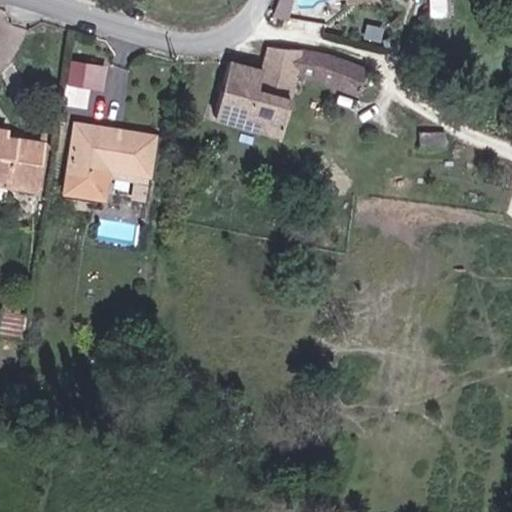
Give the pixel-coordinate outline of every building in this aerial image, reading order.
[(136,0),(128,0),(126,9),(146,15),(150,5),(136,0)] [(230,66),(228,73),(214,120),(283,143),(297,89),(357,107),(372,80),(336,59),(264,47),(259,74),(230,66)] [(106,87),(109,61),(72,57),(69,83),(106,87)] [(118,171),(154,175),(160,137),(86,126),(79,171),(76,194),(114,200),(118,171)] [(19,131),(0,127),(0,174),(20,177),(18,186),(47,191),(55,145),(30,141),(18,139),(19,131)] [(18,139),(30,141),(32,133),(19,131),(18,139)] [(420,140),(421,155),(446,155),(446,140),(420,140)] [(20,177),(0,174),(0,183),(18,186),(20,177)] [(0,331),(25,333),(26,310),(0,308),(0,331)] [(109,416),(111,395),(99,394),(97,415),(109,416)]
